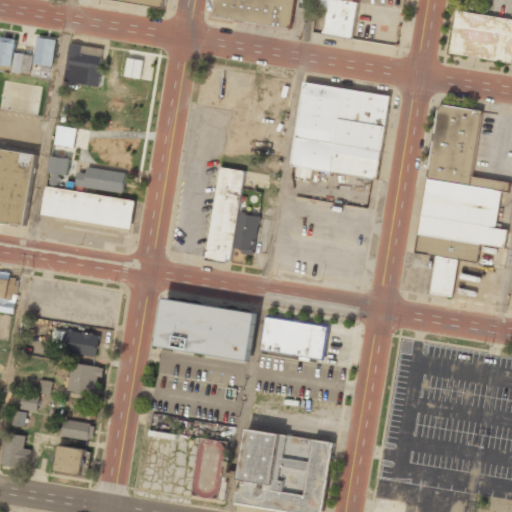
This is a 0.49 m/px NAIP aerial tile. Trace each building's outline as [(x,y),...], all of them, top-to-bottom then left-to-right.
[(216,0),(214,18),(292,30),(296,0),(216,0)] [(354,38),(358,0),(319,0),(315,33),(354,38)] [(511,19),(456,11),(450,54),(511,62),(511,19)] [(0,64),(12,67),(17,39),(0,36),(0,38),(0,64)] [(53,66),(55,39),(37,37),(34,64),(53,66)] [(103,48),(69,44),(65,83),(99,86),(103,48)] [(150,81),(153,63),(128,58),(124,76),(150,81)] [(391,94),(303,82),(292,166),(311,169),(307,197),(335,201),(338,176),(378,182),(391,94)] [(506,182),(473,178),(482,111),(438,105),(418,254),(435,256),(430,294),(454,298),(459,261),(479,263),(481,245),(505,249),(508,229),(500,228),(506,182)] [(74,148),(77,129),(58,125),(55,144),(74,148)] [(37,153),(0,148),(0,222),(28,226),(37,153)] [(127,174),(78,167),(75,186),(124,193),(127,174)] [(239,212),(246,171),(219,167),(206,259),(231,262),(232,251),(254,254),(260,215),(239,212)] [(132,229),(136,199),(46,187),(42,217),(132,229)] [(0,309),(14,312),(19,282),(0,279),(0,309)] [(164,299),(157,348),(251,362),(258,314),(164,299)] [(324,361),(328,325),(265,318),(261,353),(324,361)] [(98,356),(100,335),(54,329),(52,342),(60,343),(59,352),(98,356)] [(68,391),(97,395),(99,377),(103,377),(104,367),(71,363),(68,391)] [(38,392),(51,394),(53,382),(40,380),(38,392)] [(39,395),(22,394),(21,409),(38,411),(39,395)] [(13,426),(26,427),(27,412),(14,411),(13,426)] [(61,436),(92,441),(95,424),(64,419),(61,436)] [(292,511),(323,511),(334,442),(248,430),(238,505),(292,511)] [(24,449),(26,435),(6,433),(3,463),(30,466),(31,449),(24,449)] [(196,477),(222,479),(226,441),(200,438),(196,477)] [(55,471),(86,474),(89,449),(58,446),(55,471)] [(208,489),(195,487),(193,495),(217,499),(220,487),(208,485),(208,489)]
